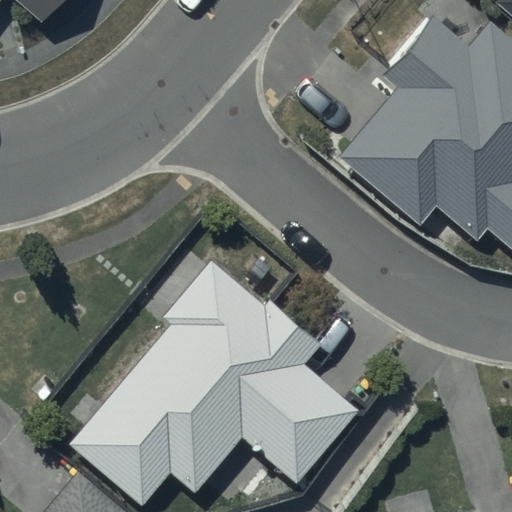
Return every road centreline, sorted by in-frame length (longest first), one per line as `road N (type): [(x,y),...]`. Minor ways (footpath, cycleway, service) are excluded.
road 1 (residential): [(511,323),(444,302),(394,274),(160,85)]
road 2 (residential): [(0,166),(87,134),(160,85)]
